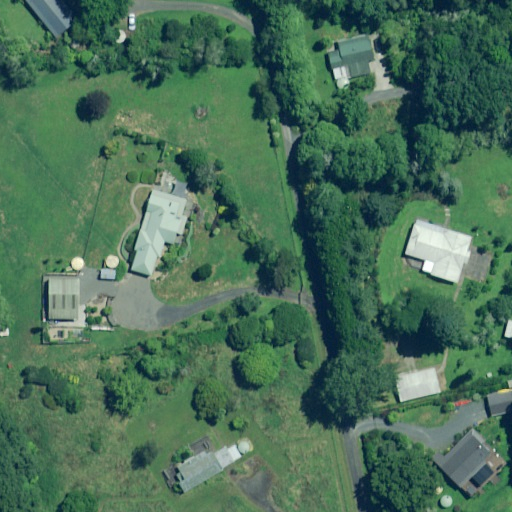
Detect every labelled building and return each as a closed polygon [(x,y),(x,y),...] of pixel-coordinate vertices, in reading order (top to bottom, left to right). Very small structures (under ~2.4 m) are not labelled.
[(26,0),(56,36),(78,18),(64,0),(26,0)] [(376,60),(369,33),(339,40),(342,50),(330,53),(339,88),(349,85),(347,79),(372,72),(369,62),(376,60)] [(170,195),(154,190),(135,250),(138,251),(132,270),(152,276),(163,241),(174,244),(182,220),(177,219),(183,199),(170,195)] [(473,238),(417,220),(406,254),(427,260),(423,271),(459,283),(473,238)] [(79,319),(80,279),(51,278),(50,318),(79,319)] [(441,393),(436,368),(396,377),(401,402),(441,393)] [(460,486),(474,472),(478,476),(489,464),(486,461),(493,454),(471,432),(439,464),(460,486)] [(243,457),(236,445),(229,448),(227,445),(213,452),(204,436),(186,446),(192,457),(176,466),(180,472),(176,475),(181,483),(186,493),(224,471),(223,468),(243,457)]
